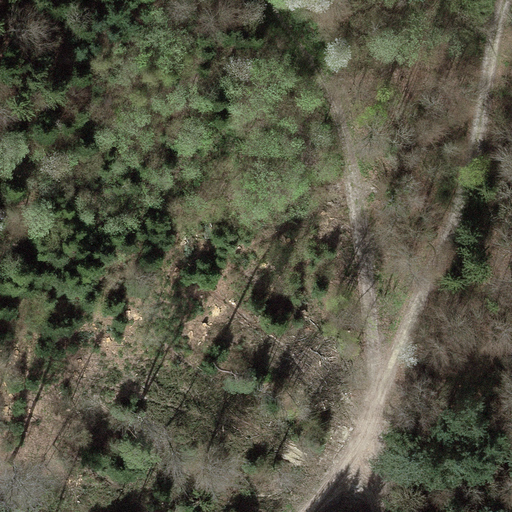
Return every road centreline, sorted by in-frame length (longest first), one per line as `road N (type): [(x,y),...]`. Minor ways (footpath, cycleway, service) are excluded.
road 1 (track): [(270,0),(320,78),(343,137),(376,349),(368,443),(377,511)]
road 2 (track): [(368,443),(454,247),(478,52),(498,0)]
